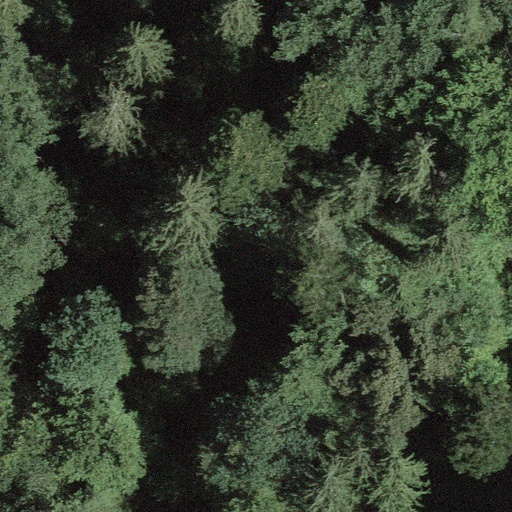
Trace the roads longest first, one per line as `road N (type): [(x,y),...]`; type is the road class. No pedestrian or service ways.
road 1 (track): [(511,232),(255,0)]
road 2 (track): [(201,511),(0,358)]
